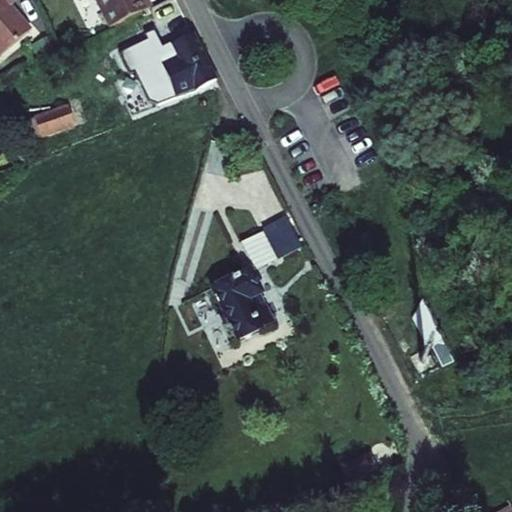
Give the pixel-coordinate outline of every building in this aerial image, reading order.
[(0,0),(0,50),(5,57),(38,31),(13,0),(0,0)] [(102,0),(117,33),(159,14),(152,0),(102,0)] [(216,81),(195,36),(157,53),(121,67),(128,85),(134,82),(146,114),(176,103),(175,100),(216,81)] [(32,125),(40,143),(86,125),(78,107),(32,125)] [(278,239),(250,252),(257,272),(286,258),(278,239)] [(253,276),(217,291),(225,311),(215,315),(224,334),(234,330),(241,345),(277,330),(270,313),(260,317),(252,298),(261,294),(253,276)] [(261,294),(252,298),(260,317),(270,313),(261,294)] [(367,455),(341,468),(350,487),(376,474),(367,455)]
